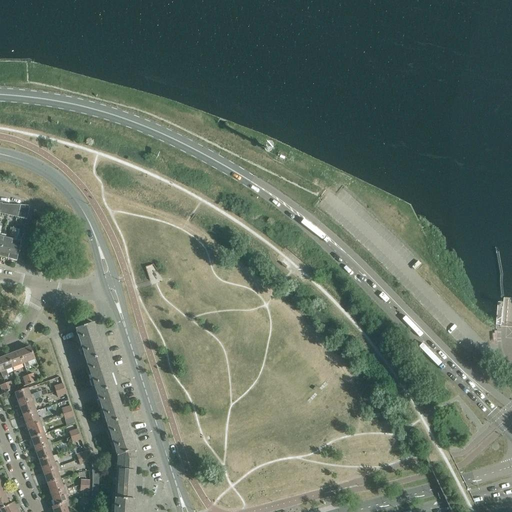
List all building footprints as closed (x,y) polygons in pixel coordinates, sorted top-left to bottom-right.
[(2,204),(0,211),(0,213),(9,215),(11,205),(2,204)] [(20,205),(11,205),(9,215),(17,218),(20,205)] [(29,206),(20,205),(17,218),(26,220),(29,206)] [(0,256),(8,259),(15,229),(10,228),(8,238),(3,237),(0,252),(0,256)] [(17,261),(21,242),(17,241),(19,230),(15,229),(8,259),(17,261)] [(85,361),(104,355),(94,323),(75,329),(75,330),(85,361)] [(30,347),(18,351),(23,364),(24,368),(36,364),(30,347)] [(12,368),(23,364),(18,351),(7,356),(12,368)] [(115,388),(104,355),(85,361),(96,394),(115,388)] [(7,356),(0,358),(0,370),(1,372),(2,377),(8,375),(6,370),(12,368),(7,356)] [(33,373),(28,375),(31,384),(36,382),(33,373)] [(26,385),(31,384),(28,375),(22,377),(26,385)] [(8,392),(13,390),(10,381),(5,383),(8,392)] [(0,385),(3,394),(8,392),(5,383),(0,385)] [(54,386),(56,391),(64,389),(62,383),(54,386)] [(17,404),(18,405),(35,399),(33,394),(30,395),(27,388),(15,393),(19,404),(17,404)] [(115,388),(96,394),(106,425),(125,419),(115,388)] [(64,389),(56,391),(57,397),(66,394),(64,389)] [(23,416),(36,411),(33,405),(37,403),(35,399),(18,405),(18,406),(19,405),(23,416)] [(61,409),(63,414),(71,412),(70,406),(61,409)] [(25,427),(26,427),(43,421),(41,417),(38,418),(36,411),(23,416),(27,426),(25,427)] [(71,412),(63,414),(65,420),(73,417),(71,412)] [(135,451),(125,419),(106,425),(116,457),(131,452),(135,451)] [(43,421),(26,427),(26,428),(27,428),(31,438),(44,434),(41,427),(45,426),(43,421)] [(69,432),(71,437),(79,434),(77,429),(69,432)] [(46,440),(44,434),(31,438),(35,449),(33,449),(34,450),(51,444),(49,439),(46,440)] [(79,434),(71,437),(72,442),(81,440),(79,434)] [(39,461),(52,456),(49,450),(53,449),(51,444),(34,450),(34,451),(35,450),(39,461)] [(76,455),(78,460),(86,457),(85,452),(76,455)] [(116,457),(116,470),(133,471),(134,459),(131,452),(116,457)] [(54,463),(52,456),(39,461),(43,471),(41,472),(42,473),(59,467),(57,462),(54,463)] [(86,457),(78,460),(80,465),(88,462),(86,457)] [(47,483),(60,479),(57,472),(61,471),(59,467),(42,473),(44,473),(47,483)] [(116,470),(115,485),(132,486),(133,471),(116,470)] [(62,486),(60,479),(47,483),(51,494),(49,494),(50,495),(67,489),(66,484),(62,486)] [(115,485),(114,499),(131,500),(132,486),(115,485)] [(52,496),(55,506),(68,502),(65,495),(69,494),(67,489),(50,495),(50,496),(52,496)] [(0,509),(0,510),(0,509),(4,508),(9,505),(5,495),(6,494),(6,493),(0,495),(0,509)] [(131,500),(114,499),(113,511),(133,511),(134,500),(131,500)] [(67,511),(66,508),(69,506),(68,502),(55,506),(52,507),(53,511),(67,511)] [(20,511),(19,511),(18,511),(13,503),(9,505),(4,508),(0,509),(0,510),(1,511),(20,511)]
